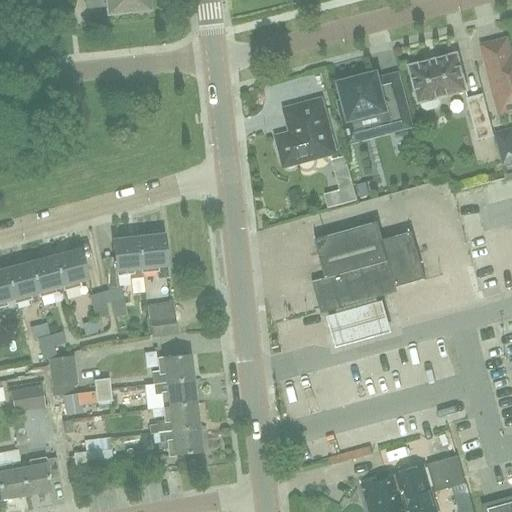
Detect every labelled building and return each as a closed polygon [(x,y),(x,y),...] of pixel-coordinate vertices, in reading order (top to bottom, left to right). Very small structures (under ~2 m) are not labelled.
[(85,0),(87,9),(107,6),(108,16),(149,11),(147,0),(85,0)] [(483,47),(487,64),(500,114),(511,110),(511,63),(506,41),(483,47)] [(466,92),(457,55),(409,68),(419,104),(422,104),(423,108),(427,111),(437,108),(439,104),(438,99),(466,92)] [(382,105),(375,76),(340,85),(345,104),(340,105),(346,126),(384,116),(388,132),(409,127),(402,100),(382,105)] [(494,137),(483,96),(467,100),(478,141),(494,137)] [(294,134),(277,138),(283,159),(290,163),(298,161),(302,163),(309,161),(312,157),(324,154),(326,150),(324,140),(329,138),(319,102),(286,111),(289,124),(290,125),(292,125),(294,134)] [(502,166),(511,163),(511,129),(494,134),(502,166)] [(511,186),(487,190),(490,207),(511,203),(511,186)] [(326,308),(425,279),(411,231),(382,240),(377,222),(314,240),(325,278),(318,280),(326,308)] [(142,274),(143,274),(157,272),(157,278),(168,276),(164,236),(138,239),(142,274)] [(120,276),(129,275),(129,280),(143,278),(143,274),(142,274),(138,239),(113,242),(116,271),(119,271),(120,276)] [(79,281),(88,279),(80,251),(47,260),(55,288),(63,286),(65,293),(81,289),(79,281)] [(24,303),(29,301),(30,305),(40,302),(39,299),(56,294),(54,288),(55,288),(47,260),(15,269),(24,303)] [(16,308),(15,305),(24,303),(15,269),(0,272),(0,308),(7,307),(7,310),(16,308)] [(107,304),(109,303),(112,313),(126,309),(123,299),(120,288),(104,292),(107,304)] [(89,296),(96,320),(108,317),(105,304),(107,304),(104,292),(89,296)] [(176,334),(174,316),(150,319),(152,337),(176,334)] [(54,347),(65,345),(62,332),(37,339),(43,361),(56,358),(56,356),(54,347)] [(190,355),(181,356),(179,344),(156,347),(157,359),(159,374),(154,374),(156,384),(193,380),(190,355)] [(78,393),(74,357),(49,360),(53,397),(78,393)] [(95,392),(110,390),(109,379),(93,381),(95,392)] [(193,380),(156,384),(156,385),(153,385),(154,395),(161,394),(162,408),(196,404),(193,380)] [(43,406),(40,385),(10,391),(14,411),(43,406)] [(110,390),(95,392),(96,403),(111,401),(110,390)] [(85,415),(84,396),(75,396),(76,416),(85,415)] [(196,404),(162,408),(164,422),(156,423),(158,433),(199,428),(196,404)] [(159,443),(167,442),(169,457),(174,456),(174,457),(202,453),(199,428),(158,433),(159,443)] [(18,454),(29,452),(26,436),(15,438),(18,454)] [(84,442),(86,453),(73,454),(75,469),(97,467),(97,465),(123,462),(122,453),(111,455),(109,439),(84,442)] [(427,466),(435,493),(464,484),(456,457),(427,466)] [(21,470),(26,496),(50,491),(45,464),(44,465),(43,459),(29,462),(30,468),(21,470)] [(26,496),(21,470),(12,471),(10,465),(0,467),(0,491),(2,500),(26,496)] [(421,468),(386,478),(390,494),(405,490),(407,497),(405,497),(406,500),(407,500),(410,511),(433,511),(429,495),(421,468)] [(369,511),(410,511),(407,500),(406,500),(405,497),(407,497),(405,490),(390,494),(386,478),(361,486),(369,511)] [(511,511),(511,497),(480,506),(481,511),(511,511)]
